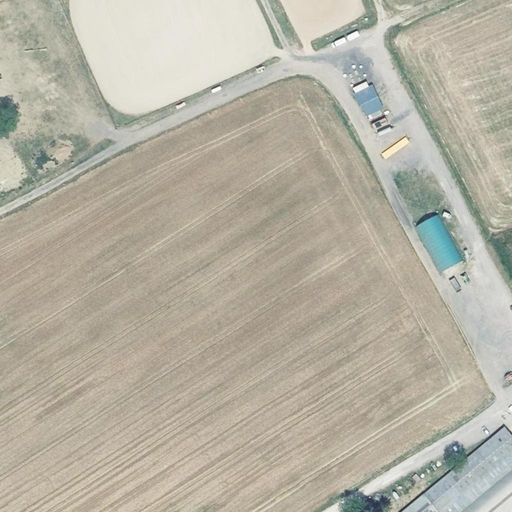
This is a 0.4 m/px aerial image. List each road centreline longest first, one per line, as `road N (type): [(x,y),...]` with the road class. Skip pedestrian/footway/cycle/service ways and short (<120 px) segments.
road 1 (track): [(0,211),(123,144),(370,32),(511,293)]
road 2 (track): [(511,394),(329,511)]
